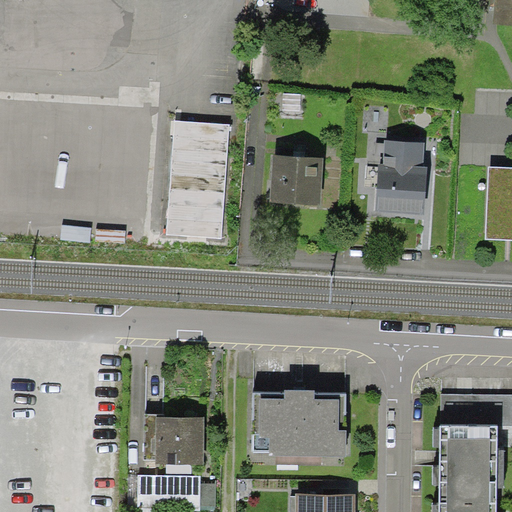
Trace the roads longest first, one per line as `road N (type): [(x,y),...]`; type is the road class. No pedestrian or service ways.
road 1 (residential): [(0,317),(401,339)]
road 2 (unknown): [(186,53),(0,58)]
road 3 (residential): [(401,339),(400,511)]
